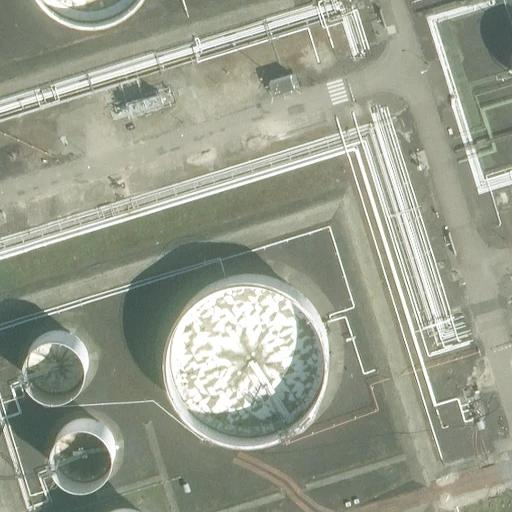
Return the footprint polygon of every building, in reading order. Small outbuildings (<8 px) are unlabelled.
[(45,0),(50,4),(61,10),(73,14),(85,15),(98,15),(109,12),(122,5),(129,0),(45,0)] [(292,75),(271,81),(275,94),(296,87),(292,75)] [(475,133),(484,178),(511,171),(511,106),(510,107),(511,113),(489,117),(484,94),(466,98),(468,107),(473,133),(475,133)] [(334,348),(334,347),(334,338),(332,330),(328,316),(324,308),(320,300),(311,289),(299,279),(285,271),(277,268),(268,265),(254,264),(245,264),(235,265),(220,270),(205,277),(198,282),(193,287),(188,292),(182,300),(177,308),(174,316),(169,330),(168,346),(168,354),(169,363),(173,377),(177,386),(181,392),(191,405),(202,414),(209,419),(218,424),(227,427),(235,429),(249,430),(267,429),(281,425),(295,418),(302,413),(310,406),(319,395),(327,381),(332,366),(334,357),(334,348)] [(90,357),(90,356),(90,350),(88,344),(85,339),(81,333),(76,329),(70,326),(64,325),(56,324),(50,325),(45,327),(39,330),(34,335),(31,339),(28,344),(26,351),(26,357),(26,363),(28,369),(32,375),(35,380),(40,384),(45,386),(52,388),(57,389),(64,388),(69,387),(76,384),(80,380),(84,376),(88,369),(90,363),(90,357)] [(118,446),(118,445),(118,439),(116,433),(112,426),(108,422),(103,418),(96,415),(91,414),(84,413),(78,414),(73,416),(68,419),(62,424),(59,428),(56,435),(54,441),(54,446),(55,451),(56,457),(59,462),(64,468),(68,472),(74,475),(81,477),(87,477),(91,477),(99,475),(104,472),(109,468),(113,462),(116,457),(118,451),(118,446)] [(154,511),(150,507),(142,503),(134,501),(125,500),(117,501),(109,503),(102,507),(96,511),(154,511)]
